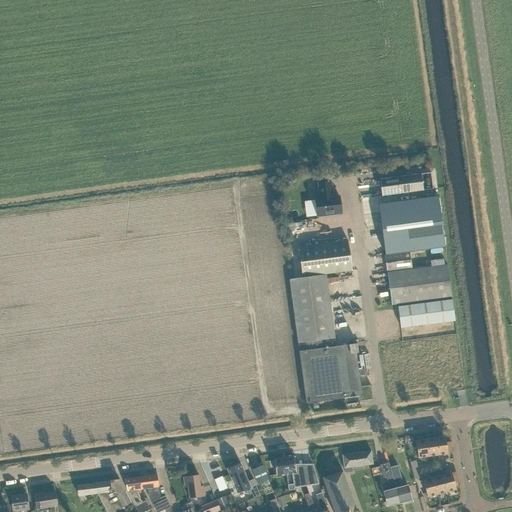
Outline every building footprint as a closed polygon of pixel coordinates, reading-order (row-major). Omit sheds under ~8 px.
[(420,166),(379,171),(380,179),(382,195),(410,192),(432,189),(430,172),(421,173),(420,166)] [(315,200),(317,217),(341,213),(339,196),(332,197),(330,182),(318,184),(320,199),(315,200)] [(385,254),(415,250),(444,246),(438,196),(378,204),(380,215),(381,225),(385,254)] [(302,277),(352,270),(348,240),(298,247),(302,277)] [(409,251),(385,255),(387,271),(411,267),(409,251)] [(447,264),(387,273),(392,304),(451,296),(447,264)] [(326,274),(289,279),(306,403),(344,398),(345,404),(359,402),(359,401),(373,399),(371,385),(368,385),(361,386),(356,353),(358,352),(357,344),(335,346),(326,274)] [(452,299),(398,306),(400,327),(455,321),(452,299)] [(445,436),(437,437),(439,454),(452,453),(450,441),(446,442),(445,436)] [(429,456),(439,454),(437,437),(426,439),(429,456)] [(429,456),(426,439),(416,440),(418,457),(429,456)] [(370,450),(341,454),(343,468),(344,468),(345,473),(353,471),(352,467),(372,464),(370,450)] [(294,456),(274,459),(276,474),(292,472),(293,484),(294,487),(319,484),(313,464),(295,466),(294,456)] [(415,460),(410,462),(414,479),(420,478),(415,460)] [(389,462),(379,465),(383,477),(386,476),(389,490),(383,492),(385,497),(384,498),(385,499),(387,505),(399,502),(390,467),(389,462)] [(240,463),(227,468),(237,493),(245,489),(247,494),(252,492),(254,497),(260,495),(253,479),(248,481),(240,463)] [(263,464),(252,469),(258,484),(269,479),(263,464)] [(390,467),(399,502),(411,499),(410,493),(410,491),(409,491),(408,485),(401,487),(399,479),(401,479),(397,465),(390,467)] [(355,511),(341,471),(322,478),(333,511),(355,511)] [(456,471),(443,474),(448,491),(456,489),(454,483),(458,482),(456,471)] [(157,474),(141,476),(142,489),(148,488),(149,497),(156,511),(159,511),(171,506),(165,495),(160,498),(157,474)] [(437,494),(448,491),(443,474),(433,477),(437,494)] [(200,486),(199,475),(183,477),(184,487),(188,486),(189,498),(204,496),(203,486),(200,486)] [(142,489),(141,476),(124,478),(124,479),(128,490),(138,511),(143,511),(149,509),(145,501),(142,503),(137,489),(142,489)] [(222,476),(214,479),(219,491),(227,488),(222,476)] [(437,494),(433,477),(423,480),(427,496),(437,494)] [(119,479),(94,482),(99,492),(97,493),(106,511),(111,511),(130,503),(119,479)] [(94,482),(76,485),(78,495),(97,493),(99,492),(94,482)] [(34,495),(36,508),(37,511),(58,511),(55,491),(34,495)] [(328,511),(321,492),(316,494),(318,502),(316,502),(320,511),(328,511)] [(26,493),(11,495),(13,510),(28,508),(26,493)] [(309,493),(304,495),(309,507),(314,506),(309,493)] [(224,496),(217,499),(222,511),(229,507),(224,496)] [(286,506),(283,496),(277,498),(281,508),(286,506)] [(275,499),(270,501),(273,511),(279,511),(280,511),(275,499)] [(203,511),(214,511),(220,510),(216,500),(201,506),(203,511)]
